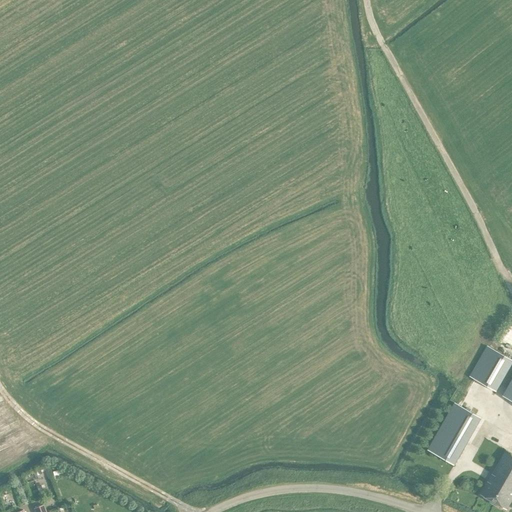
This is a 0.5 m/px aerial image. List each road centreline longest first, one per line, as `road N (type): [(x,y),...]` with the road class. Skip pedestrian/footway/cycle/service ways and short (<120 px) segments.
road 1 (track): [(194,511),(37,425),(0,387)]
road 2 (unclassified): [(424,511),(348,488),(317,487),(284,487),(210,511)]
